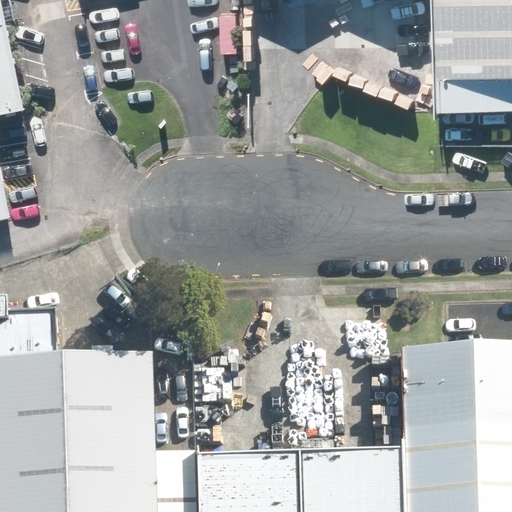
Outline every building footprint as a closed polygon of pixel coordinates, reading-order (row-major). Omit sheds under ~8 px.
[(0,0),(0,218),(6,218),(0,184),(0,113),(21,109),(0,0)] [(511,0),(436,0),(440,112),(511,110),(511,0)] [(0,363),(59,361),(56,316),(0,316),(0,363)] [(511,511),(511,354),(404,357),(408,455),(409,511),(511,511)] [(0,511),(160,511),(155,358),(59,361),(0,363),(0,511)] [(235,395),(199,397),(200,438),(236,437),(235,395)] [(409,511),(408,455),(201,462),(202,511),(409,511)]
